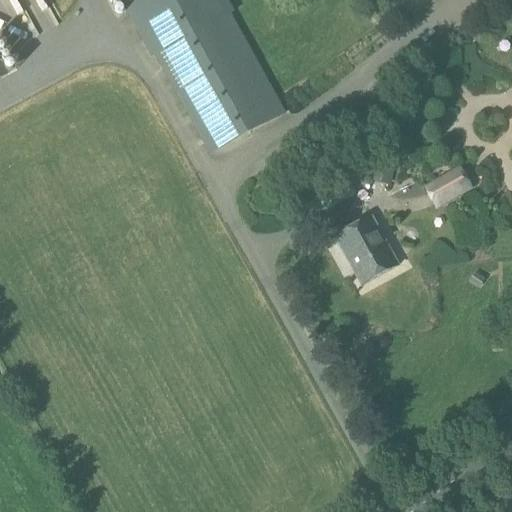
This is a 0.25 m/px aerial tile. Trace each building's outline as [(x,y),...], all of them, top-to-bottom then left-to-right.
[(118,0),(152,61),(156,58),(210,158),(286,115),(231,16),(235,14),(226,0),(118,0)] [(44,25),(27,29),(31,44),(48,39),(44,25)] [(372,183),(388,186),(393,163),(378,160),(372,183)] [(473,191),(460,168),(423,189),(436,211),(473,191)] [(336,240),(362,287),(397,268),(371,220),(336,240)] [(479,289),(485,281),(475,274),(469,283),(479,289)]
